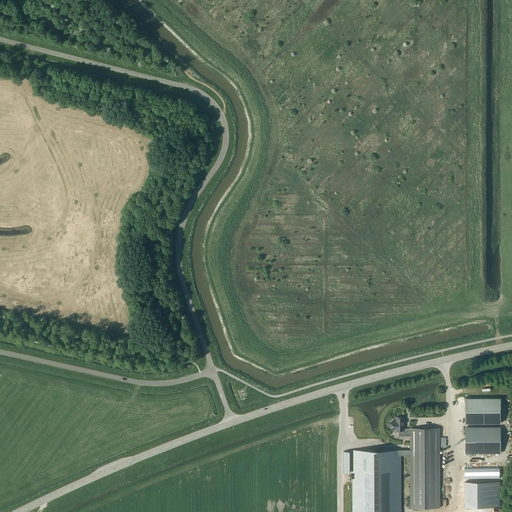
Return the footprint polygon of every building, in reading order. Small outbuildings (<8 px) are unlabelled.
[(465,398),(465,423),(500,423),(500,398),(465,398)] [(440,507),(440,428),(410,428),(410,429),(404,429),(404,417),(396,417),(396,421),(392,421),(392,429),(399,429),(399,430),(401,430),(401,436),(410,436),(410,450),(410,457),(410,507),(440,507)] [(500,428),(466,428),(466,453),(500,452),(500,428)] [(400,511),(400,457),(410,457),(410,450),(353,450),(353,451),(343,451),(343,472),(350,472),(350,467),(353,467),(353,511),(400,511)] [(463,481),(463,506),(500,506),(500,481),(463,481)]
